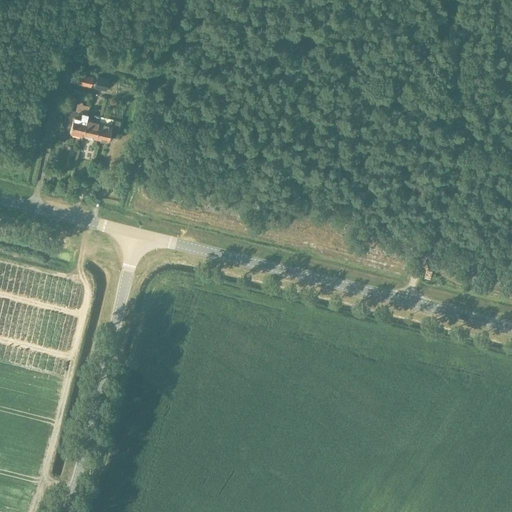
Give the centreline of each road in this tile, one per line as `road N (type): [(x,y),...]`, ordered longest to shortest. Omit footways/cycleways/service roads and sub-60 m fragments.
road 1 (track): [(182,0),(135,200),(417,272)]
road 2 (tertiary): [(136,234),(511,327)]
road 3 (unclassified): [(65,511),(136,234)]
road 4 (track): [(456,0),(457,168),(423,259)]
road 5 (track): [(21,177),(54,53),(165,73)]
